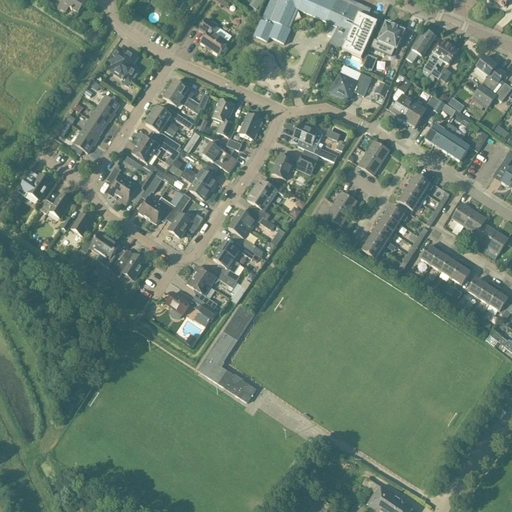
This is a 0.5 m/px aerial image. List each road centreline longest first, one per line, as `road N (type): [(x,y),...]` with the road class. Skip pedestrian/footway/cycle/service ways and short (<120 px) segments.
road 1 (residential): [(282,110),(267,147),(187,260),(176,261),(106,215),(89,185)]
road 2 (residential): [(511,286),(433,237),(462,185)]
road 3 (residential): [(89,185),(171,60)]
road 4 (residential): [(413,154),(326,109),(282,110)]
road 5 (residential): [(282,110),(171,60)]
